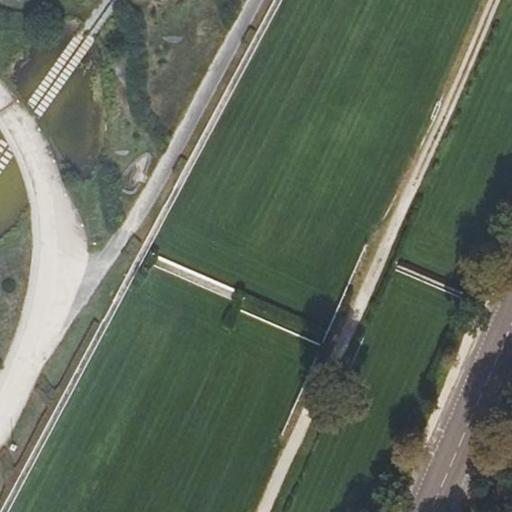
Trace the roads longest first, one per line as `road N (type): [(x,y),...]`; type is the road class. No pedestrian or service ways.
road 1 (track): [(495,0),(262,511)]
road 2 (track): [(50,308),(113,252),(255,0)]
road 3 (unclassified): [(427,511),(511,317)]
